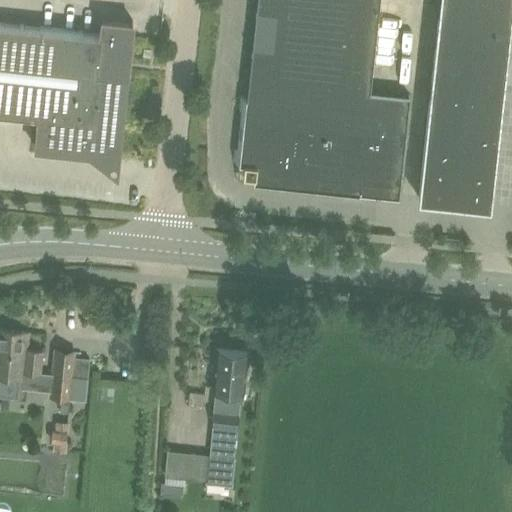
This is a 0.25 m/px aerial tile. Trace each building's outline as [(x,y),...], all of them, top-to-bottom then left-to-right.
[(234,162),(238,163),(236,181),(254,183),(254,186),(266,187),(266,181),(341,189),(340,196),(356,197),(357,191),(399,195),(410,96),(370,92),(379,0),(257,0),(247,97),(241,96),(240,108),(247,108),(242,151),(235,150),(234,162)] [(0,112),(42,117),(39,147),(35,146),(35,148),(102,154),(101,162),(112,163),(113,155),(119,156),(127,72),(132,20),(131,20),(130,24),(121,23),(111,22),(102,21),(103,17),(102,17),(100,33),(0,22),(0,112)] [(490,205),(510,24),(438,17),(418,197),(490,205)] [(0,329),(0,375),(24,378),(39,379),(40,373),(42,350),(27,349),(29,333),(0,329)] [(71,399),(71,398),(75,356),(75,348),(54,347),(50,397),(61,398),(69,398),(71,399)] [(216,388),(209,453),(206,478),(206,481),(233,484),(243,390),(244,390),(247,351),(217,348),(214,388),(216,388)] [(75,356),(71,398),(85,399),(89,357),(75,356)] [(69,398),(61,398),(60,411),(68,412),(69,398)] [(56,421),(56,429),(54,428),(52,441),(55,441),(53,451),(66,452),(70,422),(56,421)] [(162,481),(160,492),(183,495),(184,483),(162,481)]
